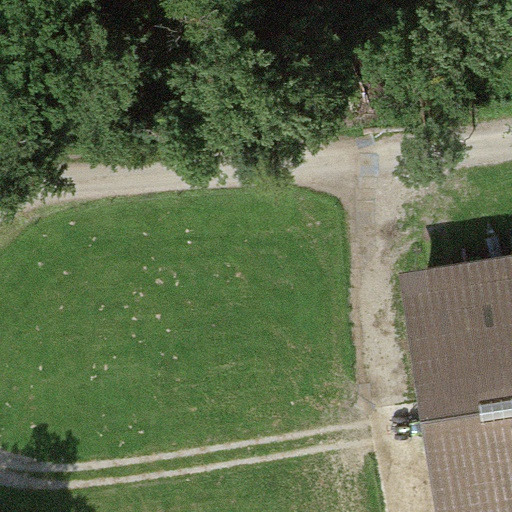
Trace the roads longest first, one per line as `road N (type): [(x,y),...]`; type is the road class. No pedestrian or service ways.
road 1 (track): [(0,178),(74,191),(511,132)]
road 2 (track): [(0,479),(60,482),(365,438)]
